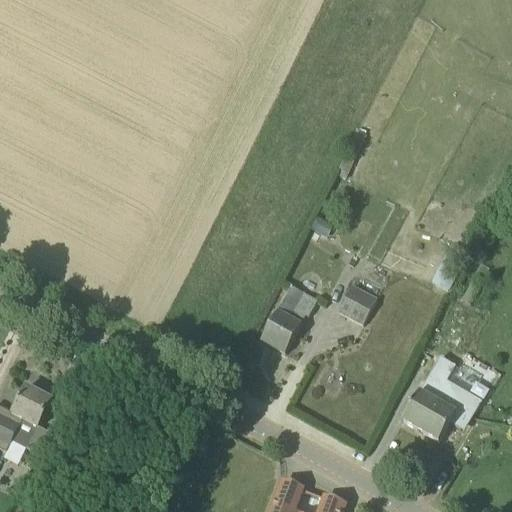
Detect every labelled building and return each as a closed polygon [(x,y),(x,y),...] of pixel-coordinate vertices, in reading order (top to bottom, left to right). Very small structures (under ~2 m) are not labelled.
[(312,233),(323,239),(330,227),(318,221),(312,233)] [(285,358),(306,320),(309,321),(318,305),(292,290),(278,316),(262,345),(285,358)] [(352,290),(338,316),(363,330),(377,304),(352,290)] [(450,378),(473,396),(482,384),(459,366),(450,378)] [(446,378),(434,371),(420,396),(419,396),(403,425),(439,446),(456,417),(455,417),(468,396),(444,382),(446,378)] [(33,443),(52,404),(26,391),(19,405),(17,403),(11,416),(0,410),(0,453),(6,456),(10,450),(11,451),(18,437),(33,443)] [(343,511),(345,509),(326,502),(322,511),(295,511),(302,493),(284,487),(274,511),(343,511)]
